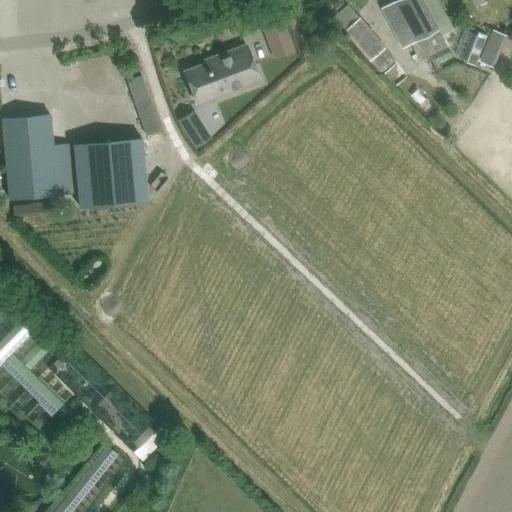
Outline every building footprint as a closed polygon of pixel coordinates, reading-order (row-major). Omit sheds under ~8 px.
[(397,0),(386,6),(407,44),(410,43),(418,60),(447,46),(441,35),(453,28),(438,0),(397,0)] [(333,16),(344,29),(342,30),(368,60),(369,59),(379,71),(394,59),(383,46),(385,45),(348,3),(333,16)] [(492,29),(479,61),(494,67),(506,35),(492,29)] [(478,32),(466,62),(474,65),(485,35),(478,32)] [(288,33),(267,40),(273,59),(295,51),(288,33)] [(184,70),(191,89),(196,102),(259,79),(253,63),(246,44),(215,55),(216,58),(184,70)] [(433,64),(451,55),(447,47),(429,56),(433,64)] [(2,118),(4,137),(9,197),(71,192),(69,163),(68,143),(52,145),(50,113),(2,118)] [(141,138),(74,144),(79,206),(147,200),(141,138)] [(54,213),(53,200),(28,203),(29,216),(54,213)] [(19,316),(0,335),(0,361),(52,411),(63,400),(29,367),(49,347),(39,337),(19,357),(11,349),(32,328),(19,316)] [(158,424),(132,450),(141,460),(167,433),(158,424)] [(106,445),(52,511),(68,511),(116,453),(106,445)]
